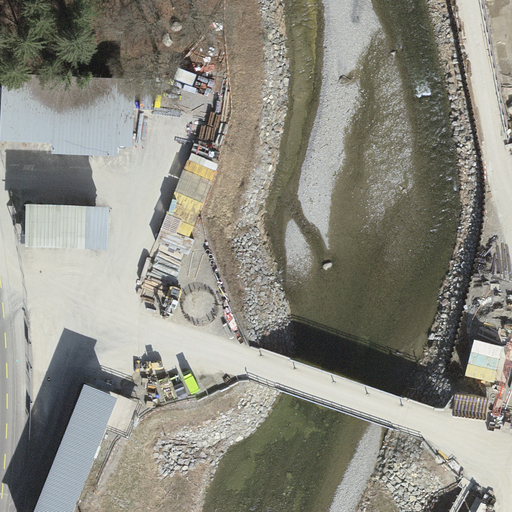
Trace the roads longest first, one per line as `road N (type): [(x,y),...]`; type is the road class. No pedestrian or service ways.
road 1 (track): [(0,340),(107,318),(511,461)]
road 2 (track): [(0,79),(188,73),(249,27),(255,0)]
